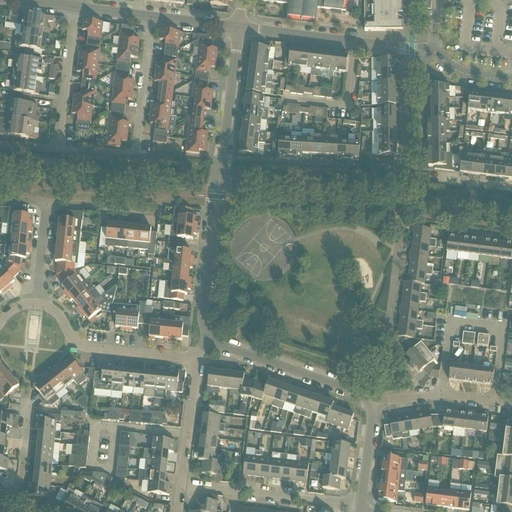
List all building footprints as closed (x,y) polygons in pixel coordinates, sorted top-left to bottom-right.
[(262,0),(263,1),(260,1),(288,5),(286,19),(287,19),(287,17),(315,20),(315,23),(316,23),(318,8),(346,12),(347,0),(262,0)] [(403,32),(402,0),(363,0),(364,32),(403,32)] [(431,0),(419,0),(419,9),(430,11),(431,0)] [(32,33),(34,16),(14,13),(14,18),(19,18),(18,26),(22,26),(21,32),(32,33)] [(47,29),(48,22),(53,23),(53,18),(34,16),(32,33),(50,35),(51,30),(47,29)] [(100,45),(102,34),(103,24),(83,21),(82,31),(88,32),(87,43),(100,45)] [(133,39),(135,28),(121,26),(119,47),(138,50),(139,40),(133,39)] [(178,55),(179,43),(180,33),(161,31),(159,41),(165,41),(164,53),(178,55)] [(29,55),(32,33),(21,32),(21,37),(16,37),(15,48),(26,50),(25,55),(29,55)] [(44,52),(46,40),(49,41),(50,35),(32,33),(29,55),(33,55),(34,50),(44,52)] [(209,46),(210,37),(198,35),(197,41),(193,46),(195,51),(198,51),(197,57),(217,59),(218,50),(212,49),(213,46),(209,46)] [(98,66),(100,45),(87,43),(85,55),(79,54),(78,63),(98,66)] [(137,59),(138,50),(119,47),(116,68),(130,70),(131,58),(137,59)] [(252,47),(251,59),(269,61),(270,49),(252,47)] [(300,68),(302,50),(290,49),(289,58),(288,64),(288,67),(300,68)] [(311,70),(313,52),(302,50),(300,68),(311,70)] [(322,71),(325,53),(313,52),(311,70),(322,71)] [(175,75),(178,55),(164,53),(163,64),(157,64),(155,73),(175,75)] [(334,73),(336,55),(325,53),(322,71),(323,71),(334,73)] [(26,77),(29,55),(25,55),(24,59),(14,58),(12,70),(17,70),(16,76),(26,77)] [(32,60),(33,55),(29,55),(26,77),(37,78),(37,73),(41,73),(43,62),(32,60)] [(346,74),(348,56),(336,55),(334,73),(346,74)] [(216,69),(217,59),(197,57),(195,78),(208,80),(210,68),(216,69)] [(249,70),(267,72),(272,73),(273,61),(269,61),(251,59),(249,70)] [(395,72),(395,60),(377,60),(377,72),(395,72)] [(95,87),(98,66),(78,63),(77,73),(83,74),(81,85),(95,87)] [(128,81),(130,70),(116,68),(113,89),(133,91),(134,82),(128,81)] [(266,78),(267,72),(249,70),(248,81),(272,84),(272,78),(266,78)] [(395,83),(395,72),(377,72),(377,83),(395,83)] [(172,96),(175,75),(155,73),(154,83),(160,83),(159,95),(172,96)] [(23,99),(26,77),(16,76),(15,81),(11,81),(10,92),(20,94),(19,99),(23,99)] [(36,84),(37,78),(26,77),(23,99),(27,99),(28,94),(39,96),(40,84),(36,84)] [(207,91),(208,80),(195,78),(192,99),(212,101),(213,92),(207,91)] [(271,90),(272,84),(248,81),(246,93),(264,95),(265,89),(271,90)] [(395,94),(395,83),(377,83),(377,95),(395,94)] [(93,108),(95,87),(81,85),(80,96),(74,96),(73,105),(93,108)] [(297,95),(298,86),(292,85),(291,87),(286,87),(285,92),(291,92),(290,94),(297,95)] [(308,95),(309,90),(304,89),(304,87),(298,86),(297,95),(303,96),(303,94),(308,95)] [(449,98),(449,87),(431,87),(431,98),(449,98)] [(319,98),(320,89),(314,88),(314,90),(309,90),(308,95),(313,95),(313,97),(319,98)] [(132,101),(133,91),(113,89),(111,110),(124,112),(126,100),(132,101)] [(332,91),(327,90),(320,89),(319,98),(326,99),(326,94),(332,95),(332,91)] [(479,113),(481,95),(470,93),(468,111),(479,113)] [(395,106),(395,94),(377,95),(377,106),(395,106)] [(170,117),(172,96),(159,95),(157,106),(151,105),(150,115),(170,117)] [(491,114),(493,96),(481,95),(479,113),(491,114)] [(262,110),(264,98),(246,96),(245,108),(262,110)] [(502,115),(504,98),(493,96),(491,114),(502,115)] [(449,110),(449,98),(431,98),(431,110),(449,110)] [(511,116),(511,98),(504,98),(502,115),(511,116)] [(21,121),(23,99),(19,99),(19,104),(8,102),(7,114),(11,114),(10,120),(21,121)] [(27,104),(27,99),(23,99),(21,121),(31,122),(32,117),(36,117),(37,106),(27,104)] [(211,111),(212,101),(192,99),(189,120),(203,121),(205,110),(211,111)] [(90,129),(93,108),(73,105),(72,115),(78,115),(76,127),(90,129)] [(245,108),(243,119),(261,121),(261,120),(267,121),(268,111),(262,110),(245,108)] [(316,109),(315,118),(321,118),(321,124),(326,125),(327,115),(322,114),(322,109),(316,109)] [(396,121),(395,109),(377,109),(378,121),(396,121)] [(123,123),(124,112),(111,110),(108,131),(128,133),(129,124),(123,123)] [(449,122),(449,110),(431,110),(431,121),(446,121),(446,122),(449,122)] [(167,138),(170,117),(150,115),(149,124),(155,125),(153,136),(167,138)] [(260,133),(261,121),(243,119),(242,130),(260,133)] [(0,135),(18,138),(21,121),(10,120),(10,125),(5,125),(5,132),(0,131),(0,135)] [(202,133),(203,121),(189,120),(187,141),(207,143),(208,134),(202,133)] [(33,136),(34,128),(37,129),(38,123),(31,122),(21,121),(18,138),(38,141),(38,136),(33,136)] [(396,133),(396,121),(378,121),(378,133),(396,133)] [(449,133),(449,122),(446,122),(446,121),(431,121),(428,121),(428,133),(446,133),(449,133)] [(76,127),(75,133),(89,135),(90,129),(76,127)] [(265,145),(266,133),(260,133),(242,130),(240,142),(258,144),(265,145)] [(290,157),(291,139),(291,134),(285,134),(285,130),(280,130),(279,139),(278,157),(290,157)] [(127,143),(128,133),(108,131),(106,146),(120,148),(121,142),(127,143)] [(396,144),(396,133),(378,133),(378,144),(396,144)] [(446,144),(446,133),(428,133),(428,144),(446,144)] [(153,136),(153,143),(166,144),(167,138),(153,136)] [(302,140),(301,154),(302,154),(313,155),(314,137),(302,136),(302,140)] [(348,143),(347,161),(359,161),(359,151),(360,137),(355,136),(354,143),(348,143)] [(324,156),(325,138),(314,137),(313,155),(324,156)] [(337,139),(337,142),(336,142),(336,156),(335,156),(335,160),(347,161),(348,143),(348,138),(337,137),(337,139)] [(336,142),(337,142),(337,139),(325,138),(324,156),(335,156),(336,156),(336,142)] [(302,140),(291,139),(290,157),(302,158),(302,154),(301,154),(302,140)] [(205,153),(207,143),(187,141),(185,153),(189,154),(199,155),(199,152),(205,153)] [(265,145),(258,144),(240,142),(239,153),(263,156),(265,145)] [(396,156),(396,144),(378,144),(378,156),(396,156)] [(446,155),(446,144),(428,144),(428,156),(446,155)] [(472,175),(474,157),(472,157),(473,150),(463,149),(462,155),(462,156),(460,169),(460,173),(472,175)] [(494,178),(496,160),(497,155),(486,153),(485,158),(483,176),(494,178)] [(452,173),(452,155),(446,155),(428,156),(428,167),(434,167),(435,171),(452,173)] [(483,176),(485,158),(474,157),(472,175),(483,176)] [(506,179),(508,161),(496,160),(494,178),(506,179)] [(30,222),(30,216),(22,215),(22,209),(9,209),(7,225),(32,228),(32,222),(30,222)] [(194,223),(195,218),(191,218),(191,210),(174,209),(174,216),(179,217),(178,227),(196,229),(197,224),(194,223)] [(81,233),(83,213),(67,212),(66,220),(59,219),(59,225),(56,224),(56,230),(81,233)] [(117,241),(119,223),(113,222),(113,225),(107,224),(107,232),(101,232),(99,247),(105,248),(106,247),(117,248),(117,241)] [(125,224),(119,223),(117,241),(117,248),(127,249),(128,242),(129,227),(124,226),(125,224)] [(31,233),(32,228),(7,225),(6,235),(12,236),(28,238),(28,233),(31,233)] [(138,244),(140,225),(134,225),(134,227),(129,227),(128,242),(127,249),(138,250),(138,244)] [(151,233),(151,229),(146,228),(146,226),(140,225),(138,244),(138,250),(149,251),(148,260),(154,260),(157,234),(151,233)] [(196,235),(196,229),(178,227),(172,227),(171,238),(168,237),(167,243),(185,245),(186,239),(193,240),(193,235),(196,235)] [(414,228),(413,242),(436,244),(436,241),(430,240),(431,230),(414,228)] [(80,244),(81,233),(56,230),(55,236),(58,236),(57,241),(80,243),(80,244)] [(27,243),(28,238),(12,236),(11,247),(29,249),(30,243),(27,243)] [(457,254),(459,238),(448,237),(446,252),(448,253),(457,254)] [(470,240),(459,238),(456,261),(467,262),(470,240)] [(478,263),(479,257),(481,241),(470,240),(467,262),(478,263)] [(54,246),(53,252),(79,254),(80,243),(57,241),(57,246),(54,246)] [(490,258),(491,243),(481,241),(479,257),(490,258)] [(429,248),(435,249),(436,244),(413,242),(411,255),(428,257),(429,248)] [(191,257),(191,252),(185,251),(185,245),(167,243),(167,250),(169,250),(168,261),(174,261),(193,263),(193,258),(191,257)] [(500,259),(502,244),(491,243),(490,258),(500,259)] [(511,261),(511,254),(511,245),(502,244),(500,259),(511,261)] [(29,249),(11,247),(5,246),(4,257),(7,258),(6,264),(21,271),(22,260),(26,260),(26,255),(29,255),(29,249)] [(79,254),(72,254),(53,252),(53,257),(55,258),(55,263),(58,263),(57,275),(75,270),(75,265),(77,265),(79,254)] [(426,267),(428,257),(411,255),(409,269),(432,272),(433,268),(426,267)] [(192,269),(193,263),(174,261),(168,261),(164,260),(164,265),(170,265),(169,272),(173,272),(189,274),(189,269),(192,269)] [(14,282),(12,280),(21,271),(6,264),(2,268),(5,271),(0,275),(0,282),(7,291),(12,287),(10,285),(14,282)] [(432,276),(432,272),(409,269),(408,283),(422,284),(424,285),(425,276),(432,276)] [(81,286),(86,281),(80,273),(78,274),(75,270),(57,275),(64,285),(62,287),(65,291),(63,293),(66,297),(81,286)] [(188,279),(189,274),(173,272),(172,283),(191,285),(191,279),(188,279)] [(75,304),(94,289),(88,280),(86,281),(81,286),(66,297),(70,302),(72,300),(75,304)] [(190,291),(191,285),(172,283),(165,282),(164,300),(183,302),(184,295),(187,296),(187,290),(190,291)] [(420,294),(422,284),(408,283),(405,282),(403,296),(426,299),(426,295),(422,295),(420,294)] [(101,298),(80,314),(83,319),(85,317),(89,321),(95,316),(96,318),(98,318),(101,315),(102,313),(101,312),(98,307),(104,302),(105,304),(112,304),(117,286),(101,298)] [(80,314),(101,298),(94,289),(75,304),(78,308),(76,310),(80,314)] [(425,303),(426,299),(403,296),(401,310),(418,312),(419,303),(425,303)] [(143,325),(146,303),(140,303),(140,307),(129,306),(128,313),(126,332),(132,332),(132,330),(137,330),(138,325),(143,325)] [(126,332),(129,306),(112,304),(110,322),(116,322),(115,328),(121,328),(120,331),(126,332)] [(161,323),(162,318),(151,317),(152,308),(145,307),(143,325),(150,326),(148,340),(155,341),(155,338),(160,339),(161,323)] [(416,322),(418,312),(401,310),(399,324),(422,327),(423,322),(416,322)] [(172,324),(170,343),(176,343),(176,341),(181,341),(182,338),(188,338),(190,319),(183,319),(182,325),(172,324)] [(170,343),(172,324),(161,323),(160,339),(165,339),(164,342),(170,343)] [(422,331),(422,327),(399,324),(398,338),(402,338),(401,343),(407,341),(407,339),(414,340),(415,330),(422,331)] [(490,336),(478,335),(476,346),(488,348),(490,336)] [(435,362),(429,354),(421,344),(414,350),(407,341),(401,343),(409,353),(406,356),(420,373),(423,371),(429,378),(439,380),(440,367),(436,367),(433,363),(435,362)] [(82,374),(71,359),(62,367),(73,381),(73,382),(78,387),(87,380),(82,374)] [(111,392),(113,370),(114,370),(114,365),(103,364),(102,374),(94,373),(92,390),(111,392)] [(459,382),(461,367),(451,366),(449,381),(459,382)] [(73,381),(62,367),(57,371),(58,372),(53,375),(64,389),(73,382),(73,381)] [(470,384),(472,368),(461,367),(459,382),(470,384)] [(481,385),(483,370),(472,368),(470,384),(481,385)] [(0,386),(12,377),(10,375),(9,376),(7,374),(3,369),(0,372),(0,386)] [(124,371),(114,370),(113,370),(111,392),(122,393),(124,371)] [(492,386),(494,371),(483,370),(481,385),(492,386)] [(135,372),(124,371),(122,393),(133,395),(133,389),(135,372)] [(178,384),(179,372),(167,371),(167,376),(166,392),(182,394),(183,384),(178,384)] [(219,389),(221,373),(209,371),(207,388),(219,389)] [(144,390),(146,373),(135,372),(133,389),(144,390)] [(155,391),(156,375),(146,373),(144,390),(155,391)] [(230,390),(232,374),(221,373),(219,389),(230,390)] [(244,376),(232,374),(230,390),(241,392),(242,392),(243,380),(244,376)] [(64,389),(53,375),(49,378),(48,378),(44,381),(56,396),(64,389)] [(155,391),(154,399),(165,400),(166,392),(167,376),(156,375),(155,391)] [(19,387),(12,377),(0,386),(0,401),(4,398),(19,387)] [(252,398),(255,382),(243,380),(242,392),(241,392),(240,397),(252,398)] [(56,396),(44,381),(35,389),(40,395),(37,397),(44,406),(52,407),(60,400),(56,396)] [(274,400),(279,385),(268,381),(267,386),(261,401),(262,402),(263,397),(274,400)] [(261,401),(267,386),(255,382),(252,398),(261,401)] [(285,404),(290,389),(279,385),(274,400),(275,401),(272,407),(283,411),(283,410),(283,409),(285,404)] [(295,408),(301,392),(290,389),(285,404),(295,408)] [(304,417),(312,396),(301,392),(295,408),(294,413),(294,414),(304,417)] [(317,415),(322,400),(312,396),(304,417),(310,419),(312,413),(317,415)] [(332,408),(334,403),(322,400),(317,415),(318,415),(327,419),(328,419),(332,408)] [(75,417),(75,413),(70,412),(66,408),(61,411),(61,416),(75,417)] [(338,427),(343,412),(332,408),(328,419),(327,419),(326,423),(338,427)] [(0,426),(7,427),(7,428),(10,428),(12,428),(13,417),(3,416),(4,410),(0,409),(0,426)] [(108,420),(108,421),(119,422),(119,421),(120,416),(120,411),(109,410),(109,415),(108,420)] [(141,419),(142,413),(131,412),(130,424),(140,425),(141,419)] [(354,415),(343,412),(338,427),(348,431),(354,415)] [(438,428),(437,416),(431,416),(430,412),(416,414),(419,431),(420,437),(424,436),(423,430),(433,428),(438,428)] [(152,420),(151,426),(162,427),(162,425),(162,421),(158,420),(159,414),(152,413),(152,420)] [(454,429),(455,414),(445,413),(444,416),(437,416),(438,428),(443,428),(454,429)] [(419,431),(416,414),(402,417),(406,440),(410,439),(409,432),(419,431)] [(464,431),(466,415),(455,414),(454,429),(464,431)] [(35,420),(34,431),(39,432),(55,433),(56,423),(60,423),(61,417),(46,415),(46,421),(35,420)] [(219,425),(220,417),(204,415),(202,426),(219,429),(224,429),(225,425),(219,425)] [(475,432),(477,417),(466,415),(464,431),(475,432)] [(406,440),(402,417),(388,419),(390,426),(384,427),(386,439),(392,438),(392,441),(402,439),(402,440),(406,440)] [(488,418),(487,418),(477,417),(475,432),(486,433),(488,418)] [(9,433),(10,428),(7,428),(7,427),(0,426),(0,437),(6,438),(6,434),(7,434),(9,433)] [(224,433),(224,429),(202,426),(201,438),(217,440),(218,433),(224,433)] [(502,459),(511,459),(511,431),(506,431),(502,458),(502,459)] [(60,440),(61,434),(55,433),(39,432),(38,442),(54,444),(54,440),(60,440)] [(129,438),(130,434),(120,433),(119,447),(130,448),(131,438),(129,438)] [(89,437),(79,436),(78,436),(77,446),(72,446),(88,448),(89,437)] [(216,447),(217,440),(201,438),(199,450),(222,452),(222,448),(216,447)] [(174,442),(153,439),(152,451),(168,452),(168,453),(173,453),(174,442)] [(53,455),(54,444),(38,442),(36,453),(53,455)] [(327,447),(327,449),(332,450),(332,456),(348,458),(350,446),(340,445),(327,443),(327,447)] [(87,458),(88,448),(72,446),(71,457),(75,457),(87,458)] [(129,459),(130,448),(119,447),(118,458),(129,459)] [(220,464),(220,463),(221,456),(222,452),(199,450),(198,461),(203,462),(220,464)] [(167,463),(168,453),(168,452),(152,451),(151,461),(167,463)] [(256,477),(259,452),(256,452),(255,458),(245,456),(243,476),(256,477)] [(268,479),(271,460),(262,459),(263,452),(259,452),(256,477),(268,479)] [(52,466),(53,455),(36,453),(35,464),(52,466)] [(241,466),(242,455),(236,454),(234,465),(241,466)] [(281,481),(284,455),(280,455),(280,461),(271,460),(268,479),(281,481)] [(294,482),(296,463),(287,462),(288,456),(284,455),(281,481),(294,482)] [(347,469),(348,458),(332,456),(331,463),(325,462),(325,466),(347,469)] [(86,469),(87,458),(75,457),(74,464),(69,463),(69,467),(76,468),(79,470),(80,469),(86,469)] [(306,484),(308,474),(309,465),(299,463),(300,457),(296,457),(296,463),(294,482),(306,484)] [(511,480),(511,459),(502,459),(502,458),(497,457),(494,479),(499,480),(500,479),(511,480)] [(128,470),(129,459),(118,458),(117,468),(128,470)] [(407,472),(408,461),(384,458),(382,469),(400,471),(407,472)] [(0,470),(7,471),(8,460),(3,459),(0,459),(0,470)] [(166,474),(167,463),(151,461),(146,461),(145,471),(166,474)] [(228,468),(229,464),(220,463),(220,464),(203,462),(201,474),(221,477),(222,467),(228,468)] [(51,476),(52,466),(35,464),(34,474),(51,476)] [(345,481),(347,469),(325,466),(323,478),(340,480),(345,481)] [(127,480),(128,471),(128,470),(117,468),(116,479),(127,480)] [(406,482),(407,472),(400,471),(382,469),(381,479),(406,482)] [(165,484),(166,474),(145,471),(144,482),(149,483),(165,484)] [(92,480),(93,474),(86,473),(82,472),(79,477),(90,484),(92,481),(92,480)] [(49,487),(51,476),(34,474),(33,485),(49,487)] [(96,481),(95,483),(101,486),(102,485),(103,483),(107,476),(104,475),(97,474),(96,481)] [(339,491),(340,480),(318,477),(318,481),(323,482),(322,489),(339,491)] [(126,481),(127,480),(116,479),(115,484),(124,488),(124,480),(126,481)] [(381,479),(380,490),(398,492),(404,493),(406,482),(381,479)] [(511,480),(500,479),(499,480),(496,507),(497,507),(511,508),(511,480)] [(170,485),(165,484),(149,483),(147,494),(169,496),(170,485)] [(49,493),(49,488),(49,487),(33,485),(28,484),(27,496),(45,498),(45,501),(42,507),(50,511),(55,511),(60,503),(52,499),(52,493),(49,493)] [(436,507),(438,490),(428,488),(425,506),(436,507)] [(75,511),(81,501),(72,497),(75,493),(72,491),(68,489),(61,502),(66,505),(62,511),(75,511)] [(396,503),(398,492),(380,490),(378,501),(396,503)] [(447,509),(449,491),(438,490),(436,507),(447,509)] [(458,510),(460,492),(449,491),(447,509),(458,510)] [(469,511),(470,501),(471,494),(460,492),(458,510),(469,511)] [(217,502),(217,496),(209,495),(209,501),(198,500),(196,511),(217,511),(216,511),(217,502)] [(87,511),(93,502),(84,497),(81,502),(81,501),(75,511),(87,511)] [(137,504),(136,506),(145,510),(148,505),(139,500),(137,504)] [(100,511),(103,507),(93,502),(87,511),(100,511)]
